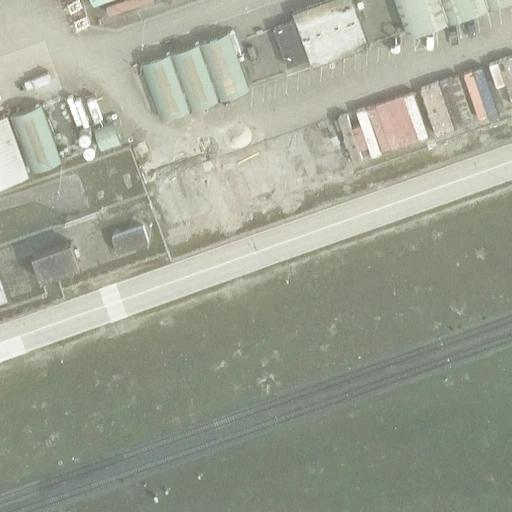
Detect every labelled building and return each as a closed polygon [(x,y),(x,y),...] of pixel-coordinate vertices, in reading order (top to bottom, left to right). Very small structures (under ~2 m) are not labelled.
[(175,0),(122,0),(130,22),(177,5),(175,0)] [(294,19),(272,27),(286,69),(309,61),(312,68),(371,47),(354,0),(324,0),(292,11),(294,19)] [(394,0),(407,36),(508,0),(394,0)] [(227,33),(140,64),(160,121),(248,89),(227,33)] [(511,55),(491,60),(500,101),(511,98),(511,55)] [(473,101),(493,94),(484,64),(463,70),(473,101)] [(463,80),(422,79),(422,97),(463,97),(463,80)] [(40,105),(9,116),(30,173),(60,162),(40,105)] [(6,114),(0,116),(0,185),(28,176),(6,114)] [(264,161),(155,198),(173,252),(282,215),(264,161)] [(111,237),(117,252),(148,241),(142,226),(111,237)] [(32,256),(40,280),(56,274),(79,266),(70,242),(32,256)]
